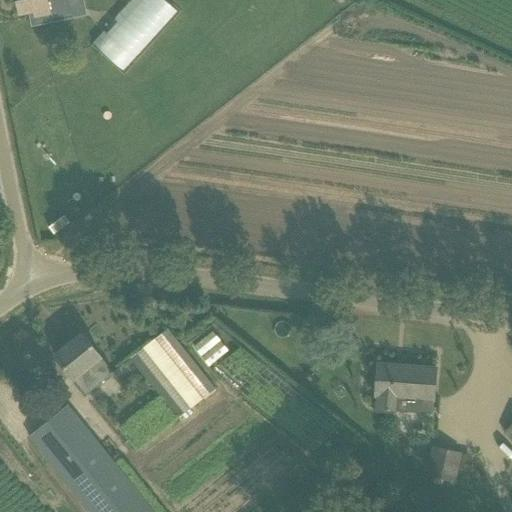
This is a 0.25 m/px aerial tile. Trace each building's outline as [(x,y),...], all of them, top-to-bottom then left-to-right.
[(16,0),(19,14),(33,11),(35,22),(72,14),(69,0),(16,0)] [(54,234),(70,223),(64,215),(48,227),(54,234)] [(168,330),(129,359),(178,420),(216,389),(168,330)] [(212,364),(228,349),(211,330),(195,346),(212,364)] [(86,395),(109,376),(114,373),(102,359),(82,333),(54,355),(86,395)] [(433,401),(434,401),(436,368),(377,364),(375,398),(376,399),(375,411),(432,415),(433,401)] [(45,377),(36,375),(34,387),(43,388),(45,377)] [(155,511),(80,420),(68,405),(29,436),(89,511),(155,511)] [(426,476),(456,483),(462,454),(432,447),(426,476)]
